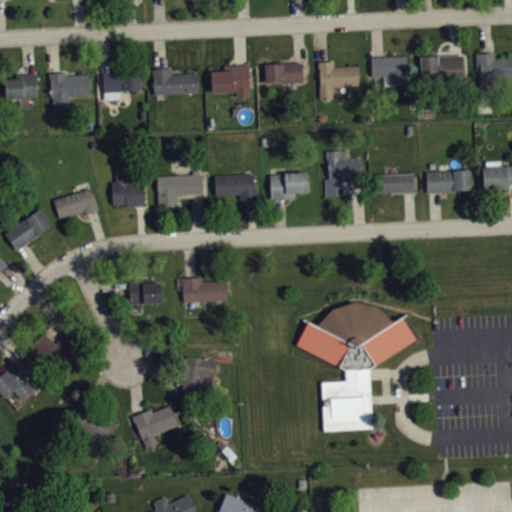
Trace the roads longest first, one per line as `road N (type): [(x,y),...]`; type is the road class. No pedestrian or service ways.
road 1 (residential): [(0,320),(42,276),(98,245),(511,223)]
road 2 (residential): [(0,33),(511,12)]
